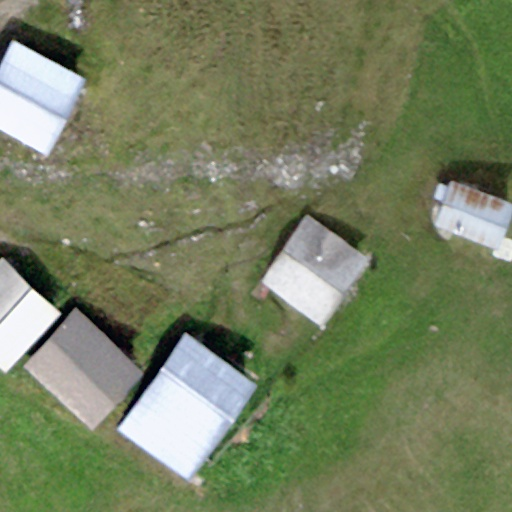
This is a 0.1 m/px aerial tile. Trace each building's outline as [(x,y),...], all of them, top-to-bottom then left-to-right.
[(86,83),(14,49),(0,77),(0,130),(51,155),(86,83)] [(511,225),(511,201),(453,184),(440,230),(505,249),(511,225)] [(367,262),(307,223),(264,291),(323,329),(367,262)] [(8,263),(0,271),(0,363),(5,368),(59,312),(8,263)] [(144,373),(80,316),(30,371),(95,428),(144,373)] [(258,385),(188,337),(121,434),(191,482),(258,385)]
